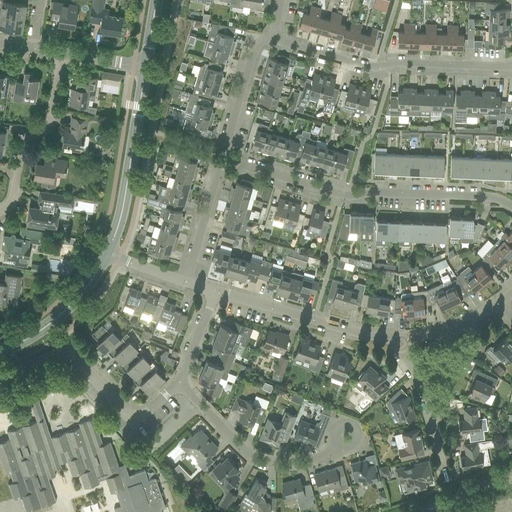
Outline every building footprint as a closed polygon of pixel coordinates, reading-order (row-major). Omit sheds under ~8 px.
[(230,2),(230,6),(243,8),(243,4),(250,5),(250,0),(231,0),(231,2),(230,2)] [(250,0),(250,5),(256,7),(256,10),(268,12),(270,0),(250,0)] [(387,10),(389,0),(375,0),(374,7),(387,10)] [(2,1),(0,10),(0,14),(23,18),(25,5),(2,1)] [(74,27),(78,5),(54,2),(51,19),(59,20),(58,25),(74,27)] [(500,9),(500,3),(485,2),(485,9),(489,9),(489,20),(505,20),(505,16),(509,17),(509,9),(500,9)] [(303,12),(301,17),(299,26),(309,29),(316,7),(311,6),(308,14),(303,12)] [(109,9),(91,7),(89,23),(89,22),(100,24),(99,32),(120,35),(122,17),(108,15),(109,9)] [(316,7),(309,29),(320,32),(324,19),(319,17),(321,9),(316,7)] [(329,20),(324,19),(320,32),(330,35),(336,13),(331,12),(329,20)] [(336,13),(330,35),(340,38),(339,42),(344,25),(339,23),(342,15),(336,13)] [(23,18),(0,14),(0,28),(21,32),(23,18)] [(489,20),(488,31),(508,31),(509,24),(504,24),(505,20),(489,20)] [(345,25),(344,25),(339,42),(350,45),(356,23),(351,21),(349,30),(344,28),(345,25)] [(232,27),(214,24),(212,23),(209,31),(211,34),(216,36),(214,42),(233,48),(235,43),(231,42),(233,36),(230,35),(232,27)] [(361,24),(356,23),(350,45),(360,48),(364,34),(359,33),(361,24)] [(408,47),(409,24),(403,24),(403,32),(397,32),(397,46),(408,47)] [(414,24),(409,24),(408,47),(419,47),(419,33),(414,33),(414,24)] [(425,33),(419,33),(419,47),(430,48),(430,25),(425,25),(425,33)] [(430,25),(430,48),(440,48),(441,34),(436,34),(436,28),(436,25),(430,25)] [(441,34),(440,48),(451,48),(452,26),(447,25),(446,34),(441,34)] [(452,26),(451,48),(462,49),(463,35),(457,34),(457,26),(452,26)] [(364,34),(360,48),(371,51),(377,29),(372,27),(369,36),(364,34)] [(488,31),(488,38),(487,48),(501,48),(501,42),(504,42),(504,38),(508,38),(508,31),(488,31)] [(205,49),(203,55),(210,57),(209,59),(222,62),(224,57),(227,58),(228,52),(232,53),(233,48),(214,42),(212,51),(205,49)] [(268,58),(265,69),(284,75),(288,64),(294,66),(296,60),(280,55),(279,61),(268,58)] [(221,65),(209,62),(208,64),(204,63),(203,65),(200,67),(197,76),(204,78),(223,84),(225,78),(221,77),(222,72),(219,71),(221,65)] [(284,75),(265,69),(262,79),(281,85),(284,75)] [(101,77),(123,81),(124,75),(102,71),(101,77)] [(16,81),(13,100),(22,101),(23,95),(36,97),(39,79),(32,78),(32,73),(24,72),(23,82),(16,81)] [(300,99),(298,105),(304,107),(305,103),(306,98),(308,93),(319,96),(325,77),(314,73),(311,81),(311,83),(305,82),(302,91),(300,99)] [(0,95),(7,97),(10,78),(0,76),(0,95)] [(87,106),(89,94),(94,95),(97,79),(80,76),(78,84),(77,84),(76,88),(72,88),(69,103),(87,106)] [(325,77),(319,96),(324,97),(323,101),(324,104),(322,111),(331,113),(332,112),(335,101),(338,91),(332,90),(333,87),(335,80),(325,77)] [(223,84),(204,78),(199,94),(211,98),(213,92),(216,93),(218,88),(222,89),(223,84)] [(262,79),(259,90),(278,96),(281,85),(262,79)] [(174,89),(179,90),(181,91),(183,83),(176,81),(174,89)] [(337,102),(336,105),(343,107),(342,109),(353,112),(354,106),(360,87),(349,84),(346,94),(340,92),(337,102)] [(371,90),(360,87),(354,106),(365,109),(364,113),(373,115),(376,103),(368,100),(371,90)] [(388,104),(385,115),(408,116),(408,109),(409,88),(402,88),(402,92),(398,92),(397,96),(390,96),(389,104),(388,104)] [(409,88),(408,109),(419,109),(420,93),(416,93),(416,89),(409,88)] [(174,89),(171,98),(177,99),(179,90),(174,89)] [(424,93),(420,93),(419,109),(430,110),(429,115),(430,115),(431,89),(424,89),(424,93)] [(431,89),(430,115),(440,115),(441,94),(437,94),(437,90),(431,89)] [(278,96),(259,90),(256,101),(275,106),(278,96)] [(445,94),(441,94),(440,115),(445,115),(446,114),(446,110),(452,110),(452,90),(448,90),(445,90),(445,94)] [(455,117),(454,122),(466,122),(466,117),(466,116),(467,91),(462,91),(460,90),(460,95),(455,94),(455,111),(455,117)] [(467,91),(466,116),(477,117),(477,116),(477,111),(477,95),(473,95),(473,91),(471,91),(467,91)] [(477,111),(477,116),(482,117),(482,112),(488,112),(488,92),(484,91),(481,91),(481,95),(477,95),(477,111)] [(495,92),(488,92),(488,112),(498,112),(498,116),(504,117),(504,114),(505,107),(506,101),(499,101),(499,96),(495,96),(495,92)] [(210,101),(198,97),(197,95),(190,93),(190,94),(191,94),(186,111),(185,111),(193,114),(213,119),(214,114),(210,113),(212,108),(209,107),(210,101)] [(186,118),(182,130),(200,135),(202,128),(206,129),(207,123),(211,124),(213,119),(193,114),(192,119),(186,118)] [(102,116),(91,115),(90,122),(101,124),(102,116)] [(61,136),(60,141),(63,143),(62,146),(64,146),(63,152),(71,153),(72,150),(81,151),(83,135),(85,136),(87,120),(72,117),(70,132),(65,132),(64,134),(61,136)] [(269,126),(252,121),(248,136),(253,138),(250,149),(261,152),(268,128),(269,126)] [(325,123),(322,131),(330,133),(332,126),(325,123)] [(341,133),(343,126),(336,124),(334,131),(341,133)] [(273,130),(268,128),(261,152),(272,155),(278,136),(272,134),(273,130)] [(288,139),(282,158),(293,161),(296,151),(298,145),(300,146),(304,135),(301,134),(298,133),(295,135),(294,140),(288,139)] [(301,151),(300,156),(299,161),(310,164),(315,145),(316,141),(310,139),(309,136),(304,135),(300,146),(303,146),(301,151)] [(278,136),(272,155),(282,158),(288,139),(278,136)] [(326,148),(320,167),(330,170),(336,151),(338,146),(332,144),(330,149),(326,148)] [(326,148),(315,145),(310,164),(320,167),(326,148)] [(346,154),(336,151),(330,170),(341,173),(344,163),(350,164),(354,151),(348,149),(346,154)] [(194,155),(178,151),(177,150),(175,157),(177,161),(179,162),(178,168),(197,174),(198,168),(195,167),(196,162),(193,161),(194,155)] [(386,154),(385,154),(375,153),(375,152),(374,152),(373,171),(373,172),(385,172),(386,154)] [(386,154),(385,172),(397,173),(397,154),(386,154)] [(409,155),(397,154),(397,173),(408,173),(409,155)] [(409,155),(408,173),(419,174),(420,155),(409,155)] [(432,156),(420,155),(419,174),(431,174),(432,156)] [(432,156),(431,174),(443,175),(443,174),(444,156),(432,156)] [(65,176),(67,161),(45,157),(44,164),(36,163),(34,178),(43,179),(42,185),(52,187),(54,174),(65,176)] [(450,157),(450,164),(450,174),(449,174),(449,175),(462,176),(462,157),(450,157)] [(474,158),(462,157),(462,176),(473,176),(474,158)] [(485,158),(474,158),(473,176),(484,176),(485,158)] [(485,158),(484,176),(496,177),(497,159),(485,158)] [(497,159),(496,177),(507,177),(508,159),(497,159)] [(178,168),(174,178),(190,183),(192,178),(195,179),(197,174),(178,168)] [(174,178),(172,189),(191,194),(192,189),(189,188),(190,183),(174,178)] [(257,184),(241,179),(239,184),(236,183),(234,188),(231,187),(229,192),(249,198),(252,188),(255,189),(257,184)] [(265,186),(262,196),(262,199),(268,201),(272,188),(265,186)] [(191,194),(172,189),(168,187),(165,197),(161,195),(159,201),(180,207),(182,203),(184,204),(185,198),(189,199),(191,194)] [(29,206),(27,222),(28,222),(27,226),(44,229),(45,225),(47,225),(47,227),(56,228),(59,211),(57,211),(58,205),(73,207),(74,197),(40,191),(38,202),(40,202),(39,208),(29,206)] [(249,198),(229,192),(228,197),(231,199),(230,204),(246,208),(249,198)] [(276,209),(269,207),(266,220),(272,222),(273,218),(284,221),(290,202),(279,199),(276,209)] [(180,207),(159,201),(158,206),(162,207),(159,216),(163,218),(182,223),(184,218),(180,217),(182,211),(179,211),(180,207)] [(300,205),(290,202),(284,221),(295,224),(294,228),(300,230),(304,217),(297,215),(300,205)] [(225,208),(223,213),(243,219),(247,220),(248,220),(251,210),(250,210),(246,208),(230,204),(229,208),(228,209),(225,208)] [(312,208),(307,228),(305,235),(311,237),(312,233),(324,237),(328,224),(321,222),(324,212),(312,208)] [(223,213),(222,218),(225,219),(225,222),(224,225),(227,226),(234,228),(232,232),(238,234),(243,235),(247,220),(243,219),(223,213)] [(349,221),(342,221),(336,239),(337,239),(338,236),(347,239),(349,231),(356,231),(356,240),(360,240),(361,213),(349,213),(349,221)] [(373,214),(361,213),(360,240),(372,240),(373,214)] [(449,217),(448,235),(449,235),(450,235),(449,238),(456,238),(456,236),(460,236),(461,217),(448,217),(449,217)] [(461,217),(460,236),(471,236),(471,238),(471,241),(477,241),(478,238),(484,225),(477,222),(476,224),(472,224),(473,218),(461,217)] [(182,223),(163,218),(160,228),(176,232),(177,227),(181,228),(182,223)] [(376,221),(375,245),(387,246),(387,239),(388,220),(379,220),(379,221),(376,221)] [(399,221),(388,220),(387,239),(399,239),(399,221)] [(399,221),(399,239),(398,245),(410,246),(410,240),(411,221),(399,221)] [(411,221),(410,240),(421,240),(422,222),(411,221)] [(434,222),(422,222),(421,240),(433,241),(434,222)] [(434,222),(433,241),(445,241),(445,223),(442,223),(434,222)] [(144,223),(142,229),(141,229),(139,233),(145,235),(148,224),(144,223)] [(85,227),(82,238),(90,239),(93,230),(85,227)] [(3,235),(1,248),(5,248),(3,262),(14,263),(14,264),(27,266),(29,252),(27,251),(29,242),(43,245),(44,232),(20,228),(19,237),(15,237),(15,236),(15,234),(13,233),(11,233),(10,235),(10,236),(3,235)] [(160,228),(157,238),(176,244),(178,239),(174,238),(176,232),(160,228)] [(222,231),(220,237),(233,241),(235,235),(222,231)] [(262,231),(260,237),(268,240),(270,233),(262,231)] [(498,239),(501,243),(496,248),(509,260),(511,256),(511,247),(510,246),(511,243),(511,238),(508,235),(505,232),(500,237),(501,237),(498,239)] [(138,233),(136,242),(143,244),(145,235),(138,233)] [(149,243),(146,253),(166,258),(165,257),(167,253),(169,253),(171,248),(175,249),(176,244),(157,238),(155,245),(149,243)] [(509,260),(496,248),(493,244),(481,257),(483,259),(491,265),(495,261),(502,268),(509,260)] [(215,249),(211,261),(215,262),(213,268),(224,271),(224,272),(229,256),(230,254),(215,249)] [(295,263),(298,254),(298,252),(288,249),(285,260),(295,263)] [(224,272),(224,271),(223,273),(234,277),(239,259),(234,257),(234,254),(230,253),(230,254),(229,256),(224,272)] [(308,257),(298,254),(295,263),(305,266),(308,257)] [(432,258),(427,260),(426,254),(421,255),(421,266),(433,261),(432,258)] [(239,259),(234,277),(244,280),(245,278),(250,262),(249,262),(239,259)] [(250,259),(249,262),(250,262),(245,278),(255,281),(256,277),(262,279),(265,267),(267,261),(261,260),(260,263),(250,259)] [(359,260),(357,265),(368,268),(371,269),(371,261),(368,261),(359,259),(359,260)] [(481,265),(472,272),(484,285),(492,278),(486,271),(491,265),(483,259),(479,263),(481,265)] [(345,262),(344,261),(338,260),(336,266),(343,268),(345,262)] [(267,261),(265,267),(262,279),(267,280),(265,287),(276,290),(281,274),(282,272),(271,269),(273,263),(267,261)] [(409,267),(409,264),(409,261),(398,261),(398,272),(409,271),(409,267)] [(442,261),(433,265),(436,271),(441,268),(444,267),(442,261)] [(31,271),(45,273),(46,266),(32,264),(31,271)] [(484,285),(472,272),(468,266),(455,277),(457,278),(463,288),(469,285),(475,292),(484,285)] [(22,285),(20,285),(22,275),(5,273),(4,283),(0,281),(0,304),(6,306),(6,301),(4,301),(6,294),(19,296),(19,292),(20,292),(22,285)] [(292,273),(291,277),(286,295),(296,298),(297,296),(301,280),(302,278),(302,275),(292,273)] [(276,290),(275,292),(286,295),(291,277),(281,274),(276,290)] [(302,278),(301,280),(297,296),(307,299),(309,293),(315,294),(318,283),(302,278)] [(451,283),(443,287),(444,290),(451,306),(461,301),(457,292),(463,288),(457,278),(451,282),(451,283)] [(342,282),(332,279),(327,296),(333,298),(332,302),(337,303),(336,307),(341,308),(347,289),(340,287),(342,282)] [(353,291),(347,289),(341,308),(346,310),(348,306),(353,308),(354,304),(360,306),(363,294),(365,285),(358,283),(355,285),(353,291)] [(441,283),(426,290),(431,303),(437,301),(441,311),(451,306),(444,290),(443,287),(441,283)] [(147,300),(146,299),(139,297),(141,292),(131,288),(125,305),(134,308),(133,312),(141,315),(142,312),(147,300)] [(431,303),(426,290),(411,292),(411,293),(412,299),(414,316),(425,315),(423,305),(431,303)] [(395,300),(394,310),(402,309),(403,318),(414,316),(412,299),(411,293),(402,294),(401,296),(401,298),(395,298),(395,300)] [(378,297),(363,294),(360,306),(365,307),(365,311),(370,312),(370,315),(375,316),(378,297)] [(148,295),(146,299),(147,300),(142,312),(151,315),(149,319),(158,322),(159,319),(164,306),(163,306),(156,303),(158,299),(148,295)] [(378,297),(375,316),(380,317),(381,314),(386,315),(387,311),(394,312),(394,310),(395,300),(378,297)] [(165,302),(163,306),(164,306),(159,319),(158,322),(166,325),(165,329),(173,332),(174,329),(180,331),(186,316),(173,310),(175,306),(165,302)] [(215,330),(214,334),(239,344),(246,326),(234,322),(232,329),(220,324),(218,331),(215,330)] [(104,353),(122,337),(122,336),(119,339),(111,331),(109,333),(101,324),(91,334),(99,342),(96,344),(104,352),(103,353),(104,353)] [(152,333),(143,330),(140,337),(149,340),(152,333)] [(281,335),(268,331),(262,348),(272,351),(272,349),(282,353),(288,336),(281,333),(281,335)] [(239,344),(214,334),(212,338),(215,339),(212,345),(223,350),(220,357),(232,361),(239,344)] [(505,362),(511,356),(511,355),(511,342),(506,336),(502,340),(502,339),(500,341),(501,341),(493,349),(490,346),(484,352),(495,363),(501,358),(505,362)] [(122,337),(104,353),(107,351),(112,357),(114,355),(122,363),(119,365),(137,350),(129,341),(126,343),(121,338),(122,337)] [(320,347),(301,340),(295,357),(309,363),(307,368),(318,372),(322,360),(316,358),(320,347)] [(137,350),(119,365),(125,372),(127,369),(135,377),(135,378),(150,364),(142,356),(139,358),(134,352),(137,350)] [(165,350),(157,358),(165,361),(168,352),(165,350)] [(327,372),(326,375),(335,378),(336,375),(344,378),(345,375),(346,371),(347,372),(351,362),(345,360),(347,357),(334,352),(327,372)] [(280,356),(275,371),(276,372),(282,374),(288,359),(280,356)] [(232,361),(220,357),(217,364),(206,360),(204,367),(201,366),(199,369),(226,380),(227,375),(227,373),(232,361)] [(135,377),(132,379),(132,380),(138,386),(141,384),(148,392),(147,392),(147,393),(156,385),(157,386),(164,380),(164,379),(163,379),(155,370),(157,368),(152,362),(150,364),(135,378),(135,377)] [(499,365),(494,370),(500,377),(505,372),(499,365)] [(358,376),(359,379),(357,380),(372,393),(370,395),(375,400),(388,388),(382,382),(386,378),(383,376),(381,378),(377,375),(378,374),(369,366),(364,373),(361,373),(358,376)] [(226,380),(199,369),(198,373),(201,374),(198,381),(209,385),(206,393),(207,393),(217,397),(222,385),(216,383),(219,377),(226,380)] [(484,402),(485,400),(491,386),(494,387),(497,380),(474,369),(470,376),(475,378),(470,388),(469,390),(467,395),(484,402)] [(398,390),(385,402),(389,410),(393,409),(398,421),(406,418),(407,420),(415,416),(410,403),(411,403),(408,395),(407,395),(404,392),(402,395),(398,390)] [(318,391),(312,393),(313,400),(320,398),(318,391)] [(293,393),(290,400),(300,404),(303,397),(293,393)] [(236,397),(234,400),(231,409),(241,414),(239,420),(252,425),(260,406),(246,401),(236,397)] [(9,439),(0,441),(0,459),(5,474),(9,472),(12,482),(8,484),(13,499),(21,497),(26,511),(56,501),(48,478),(55,476),(53,470),(61,467),(60,464),(67,461),(72,476),(79,474),(84,489),(99,483),(98,481),(105,479),(110,494),(115,492),(126,488),(119,468),(110,442),(103,444),(87,450),(80,427),(51,437),(38,400),(30,403),(36,421),(7,431),(9,439)] [(297,429),(294,438),(312,445),(318,448),(323,434),(328,422),(332,411),(323,407),(321,413),(320,412),(318,416),(319,417),(320,419),(320,421),(319,422),(318,423),(316,423),(315,426),(301,420),(297,429)] [(464,420),(458,420),(459,433),(460,433),(466,432),(468,432),(469,441),(484,439),(483,430),(481,430),(479,418),(478,418),(476,407),(473,407),(463,408),(464,420)] [(263,430),(259,439),(269,443),(269,442),(274,444),(277,445),(278,443),(280,439),(286,441),(290,432),(294,422),(296,416),(285,412),(280,424),(267,419),(263,430)] [(94,418),(78,424),(80,427),(87,450),(103,444),(94,418)] [(419,429),(401,433),(394,435),(396,445),(397,445),(398,449),(401,460),(416,456),(414,448),(421,447),(420,440),(421,440),(419,429)] [(185,441),(180,445),(186,451),(188,449),(200,461),(198,463),(204,470),(214,460),(210,456),(210,455),(218,448),(211,441),(209,441),(207,438),(208,437),(202,431),(197,431),(192,436),(191,435),(185,441)] [(466,456),(460,457),(462,469),(463,469),(470,467),(471,467),(471,469),(478,468),(478,466),(483,465),(481,455),(480,453),(479,453),(478,449),(487,447),(494,446),(492,440),(477,442),(473,442),(463,444),(466,456)] [(227,457),(221,463),(220,462),(212,470),(224,482),(222,484),(227,489),(239,477),(235,473),(238,469),(227,457)] [(366,460),(350,464),(353,474),(355,473),(360,476),(362,485),(378,480),(374,464),(368,466),(366,460)] [(405,467),(395,470),(396,473),(398,482),(405,481),(406,484),(407,491),(414,489),(424,487),(423,481),(431,479),(428,469),(427,462),(415,465),(405,467)] [(126,488),(115,492),(120,506),(114,508),(114,511),(161,511),(161,509),(165,508),(155,478),(148,480),(145,470),(127,476),(124,466),(119,468),(126,488)] [(387,466),(378,468),(381,478),(390,475),(387,466)] [(335,468),(313,474),(318,491),(333,487),(335,492),(348,488),(344,474),(337,476),(335,468)] [(186,472),(181,478),(185,482),(191,477),(186,472)] [(282,493),(284,501),(296,497),(300,510),(314,506),(312,499),(314,498),(310,484),(302,486),(299,479),(282,484),(284,492),(282,493)] [(245,493),(241,501),(252,507),(252,508),(253,508),(254,509),(256,509),(257,509),(257,511),(264,511),(265,511),(269,511),(268,511),(275,511),(276,497),(269,497),(268,497),(266,494),(267,493),(263,490),(266,486),(264,485),(265,483),(257,480),(257,481),(255,480),(247,494),(245,493)] [(228,490),(220,505),(228,510),(237,496),(228,490)] [(384,490),(377,492),(379,500),(386,498),(384,490)] [(352,499),(345,501),(347,507),(354,505),(352,499)]
